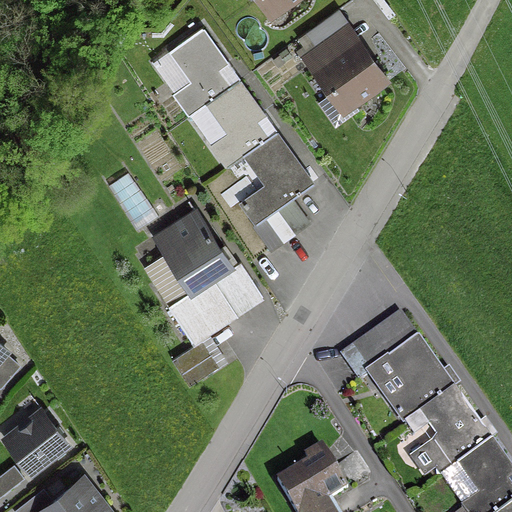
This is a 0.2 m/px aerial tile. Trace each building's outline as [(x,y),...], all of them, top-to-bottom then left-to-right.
[(266,0),(273,11),(288,0),(266,0)] [(382,80),(370,63),(333,13),(305,33),(324,61),(314,68),(331,91),(319,100),(318,106),(330,123),(336,124),(352,112),(353,106),(350,102),(382,80)] [(213,72),(225,64),(199,27),(170,49),(193,81),(173,95),(187,115),(207,101),(225,88),(213,72)] [(250,124),(262,115),(237,80),(225,88),(207,101),(230,132),(210,147),(225,167),(244,153),(262,140),(250,124)] [(311,184),(300,167),(274,131),(262,140),(244,153),(267,185),(240,204),(254,224),(263,218),(275,209),(290,199),(311,184)] [(306,221),(290,199),(275,209),(291,232),(306,221)] [(291,232),(275,209),(263,218),(279,240),(291,232)] [(169,304),(167,306),(190,342),(260,296),(238,262),(230,267),(195,214),(160,237),(168,250),(144,266),(169,304)] [(279,240),(263,218),(254,224),(251,226),(267,249),(279,240)] [(398,314),(387,322),(403,345),(415,337),(398,314)] [(375,330),(391,353),(403,345),(387,322),(375,330)] [(375,330),(363,339),(380,362),(385,358),(391,353),(375,330)] [(452,388),(439,371),(415,337),(403,345),(391,353),(385,358),(380,362),(368,370),(366,372),(402,423),(422,409),(452,388)] [(363,339),(352,347),(368,370),(380,362),(363,339)] [(192,345),(169,360),(186,387),(218,366),(201,340),(192,345)] [(368,370),(352,347),(340,356),(356,379),(366,372),(368,370)] [(489,440),(479,427),(452,388),(422,409),(438,432),(435,444),(414,459),(425,475),(434,469),(434,474),(439,475),(459,461),(489,440)] [(3,440),(28,472),(64,443),(40,411),(3,440)] [(511,498),(501,484),(511,476),(511,473),(489,440),(459,461),(482,493),(462,507),(465,511),(496,511),(511,501),(511,498)] [(323,453),(275,481),(293,511),(331,511),(323,499),(344,487),(323,453)] [(80,479),(37,511),(86,511),(99,503),(80,479)] [(511,511),(511,501),(496,511),(511,511)] [(105,511),(99,503),(86,511),(105,511)]
